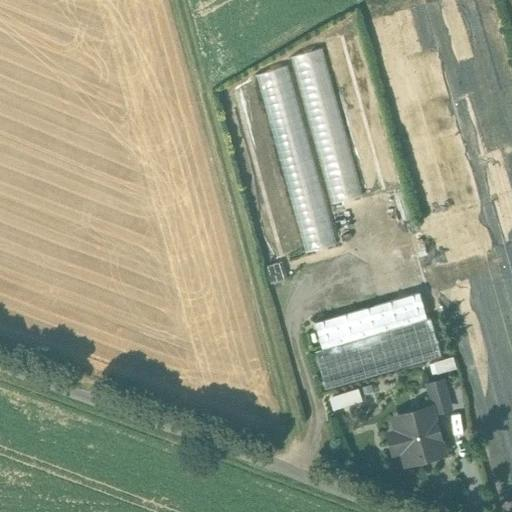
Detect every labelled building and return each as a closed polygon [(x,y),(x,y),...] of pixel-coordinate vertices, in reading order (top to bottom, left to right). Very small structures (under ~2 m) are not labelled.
[(399,185),(357,31),(326,39),(368,194),(399,185)] [(363,195),(322,49),(291,58),(332,204),(363,195)] [(337,244),(287,66),(256,76),(306,253),(337,244)] [(298,255),(251,86),(220,94),(267,264),(298,255)] [(419,293),(315,324),(322,350),(315,352),(326,390),(441,356),(430,319),(426,320),(419,293)] [(451,358),(436,363),(439,374),(454,369),(451,358)] [(442,382),(428,386),(436,413),(449,409),(442,382)] [(357,387),(329,396),(333,410),(362,401),(357,387)] [(429,411),(396,420),(400,433),(391,435),(395,451),(404,449),(408,462),(441,453),(429,411)]
